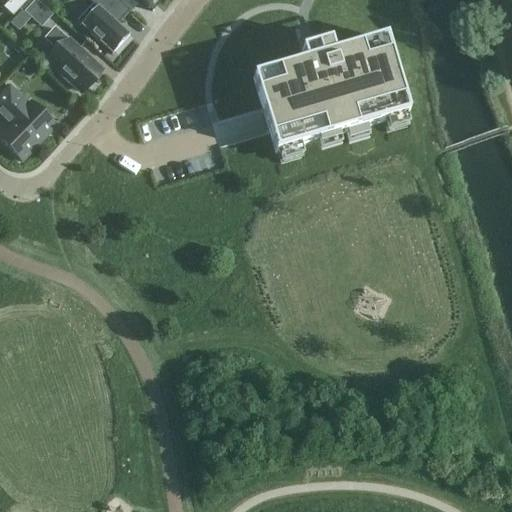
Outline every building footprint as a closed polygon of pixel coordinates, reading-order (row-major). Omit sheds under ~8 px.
[(129,36),(116,25),(119,22),(121,23),(130,12),(120,3),(117,0),(86,0),(92,6),(76,23),(111,56),(129,36)] [(163,0),(117,0),(120,3),(123,0),(138,0),(152,13),(163,0)] [(25,13),(40,27),(50,16),(35,2),(25,13)] [(48,63),(60,74),(58,76),(70,87),(72,84),(79,91),(79,90),(82,93),(90,85),(101,73),(54,30),(47,37),(48,37),(45,40),(48,43),(48,44),(58,53),(48,63)] [(407,117),(385,40),(333,56),(329,44),(315,48),(319,60),(311,62),(304,64),(252,79),(265,123),(274,156),(283,153),(299,148),(321,142),(337,137),(350,133),(366,129),(389,122),(405,117),(407,117)] [(0,134),(0,142),(21,163),(55,128),(30,104),(27,107),(9,89),(0,97),(0,120),(7,128),(0,134)]
